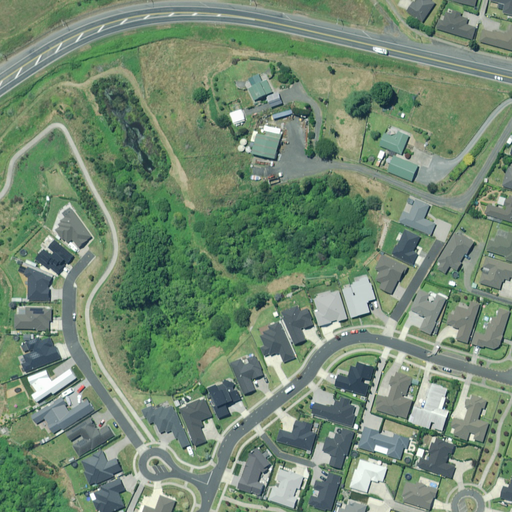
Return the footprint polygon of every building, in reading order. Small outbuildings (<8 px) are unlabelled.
[(415,0),(408,11),(423,22),(437,3),(433,0),(415,0)] [(511,0),(490,0),(506,4),(503,13),(511,15),(511,0)] [(440,19),(437,28),(473,39),(477,26),(468,24),(470,18),(462,15),(463,12),(454,10),(453,13),(448,11),(445,20),(440,19)] [(484,29),(481,41),(511,49),(511,26),(511,30),(509,29),(509,32),(506,31),(506,33),(495,30),(494,32),(484,29)] [(256,100),(275,92),(269,79),(265,81),(261,74),(250,79),(254,87),(251,88),(256,100)] [(287,104),(283,93),(270,97),(274,108),(287,104)] [(247,120),(244,110),(233,114),(237,124),(247,120)] [(253,154),(276,159),(282,134),(267,131),(266,135),(258,133),(253,154)] [(380,145),(403,154),(410,135),(399,131),(398,134),(393,136),(386,133),(380,145)] [(395,155),(388,171),(413,181),(419,165),(395,155)] [(503,186),(511,188),(511,167),(509,167),(503,186)] [(511,195),(510,195),(509,199),(501,197),(499,204),(507,206),(506,209),(489,204),(486,214),(511,222),(511,195)] [(400,222),(432,235),(437,223),(426,219),(431,205),(417,199),(411,214),(405,211),(400,222)] [(89,240),(94,237),(73,207),(64,214),(67,218),(62,221),(62,222),(59,224),(62,227),(57,230),(64,241),(66,239),(69,243),(75,240),(81,248),(90,242),(89,240)] [(392,255),(413,264),(418,253),(414,251),(421,237),(406,230),(399,245),(397,245),(392,255)] [(505,260),(511,261),(511,232),(510,232),(508,238),(497,235),(495,241),(490,239),(487,251),(506,256),(505,260)] [(468,255),(476,242),(463,234),(461,236),(456,233),(438,262),(442,264),(439,269),(446,274),(451,266),(458,271),(463,263),(461,262),(466,254),(468,255)] [(76,256),(57,240),(50,248),(55,253),(53,255),(46,249),(37,259),(49,269),(50,268),(59,275),(66,265),(65,264),(66,262),(69,264),(76,256)] [(380,288),(392,294),(399,280),(400,281),(404,273),(406,274),(410,267),(384,255),(377,270),(381,272),(377,281),(382,283),(380,288)] [(511,277),(511,264),(487,257),(484,267),(491,269),(489,275),(484,273),(481,283),(501,290),(503,282),(505,282),(505,279),(510,281),(511,277)] [(54,278),(30,267),(26,276),(30,278),(30,301),(51,301),(51,288),(50,288),(50,287),(54,278)] [(345,291),(352,318),(371,313),(367,302),(377,299),(372,284),(371,284),(369,278),(361,280),(361,282),(355,283),(356,286),(353,286),(354,288),(345,291)] [(420,330),(431,335),(448,299),(438,294),(434,303),(428,301),(431,295),(421,290),(411,310),(426,317),(420,330)] [(316,312),(320,327),(348,319),(340,291),(332,294),(333,295),(316,300),(319,312),(316,312)] [(451,313),(447,324),(461,328),(457,340),(468,344),(480,304),(472,302),(469,309),(457,306),(455,314),(451,313)] [(284,318),(295,345),(308,340),(303,328),(305,328),(305,329),(315,325),(312,319),(313,319),(309,309),(302,312),(300,306),(284,313),(286,318),(284,318)] [(17,315),(17,330),(38,330),(38,332),(51,332),(51,322),(53,322),(53,310),(45,309),(45,308),(28,308),(28,315),(17,315)] [(476,331),(472,344),(485,348),(485,347),(495,350),(500,347),(511,312),(500,308),(497,318),(493,317),(492,323),(489,322),(485,334),(476,331)] [(280,353),(284,363),(296,358),(281,322),(270,327),(271,330),(265,332),(266,335),(262,337),(266,346),(262,347),(266,357),(271,354),(272,356),(280,353)] [(41,338),(27,344),(31,354),(23,357),(26,363),(23,365),(27,374),(62,359),(57,347),(55,348),(42,342),(41,338)] [(232,364),(245,395),(256,390),(252,381),(264,375),(262,370),(263,369),(259,360),(258,361),(256,356),(248,359),(250,364),(246,366),(243,359),(232,364)] [(336,387),(366,395),(369,385),(362,383),(364,379),(372,381),(375,367),(358,363),(357,367),(352,366),(349,378),(339,376),(336,387)] [(38,405),(76,379),(71,371),(53,384),(50,380),(47,372),(30,380),(33,388),(37,394),(32,397),(38,405)] [(407,419),(413,401),(402,398),(403,394),(407,395),(412,376),(397,372),(395,377),(392,376),(389,385),(392,386),(389,397),(379,394),(376,404),(378,405),(376,410),(407,419)] [(211,398),(219,420),(231,415),(227,404),(241,399),(238,392),(236,393),(234,388),(236,384),(227,380),(224,385),(211,390),(214,397),(211,398)] [(424,410),(415,407),(412,416),(415,418),(413,424),(430,429),(432,423),(435,424),(434,429),(443,432),(449,412),(442,410),(448,389),(433,384),(424,410)] [(474,440),(483,443),(489,424),(479,420),(483,408),(485,409),(488,400),(473,395),(472,400),(468,399),(465,408),(469,409),(465,421),(454,417),(451,428),(455,429),(453,436),(468,440),(471,433),(476,435),(474,440)] [(311,416),(353,427),(356,415),(354,414),(356,406),(350,405),(352,400),(342,397),(341,402),(336,400),(335,406),(331,405),(331,407),(315,402),(311,416)] [(62,398),(32,418),(38,427),(45,422),(55,437),(96,411),(89,400),(70,413),(66,407),(67,406),(62,398)] [(181,410),(196,446),(207,442),(201,428),(205,427),(202,422),(214,417),(206,399),(181,410)] [(183,449),(191,446),(177,411),(175,412),(173,406),(166,409),(165,407),(156,410),(154,406),(143,411),(146,419),(148,418),(150,425),(155,423),(156,426),(157,426),(161,434),(166,432),(167,433),(173,431),(176,440),(179,439),(183,449)] [(91,419),(66,435),(71,443),(82,436),(85,441),(73,448),(81,459),(115,436),(108,425),(100,431),(98,429),(96,430),(95,428),(97,427),(91,419)] [(277,442),(312,451),(317,433),(311,432),(314,424),(297,420),(293,433),(280,429),(277,442)] [(365,427),(359,447),(374,452),(376,446),(389,450),(388,455),(401,459),(404,448),(407,449),(410,439),(395,434),(393,438),(380,434),(380,431),(365,427)] [(330,465),(342,469),(346,455),(348,456),(355,431),(344,428),(342,435),(336,433),(335,439),(327,437),(323,452),(333,455),(330,465)] [(421,458),(418,467),(452,478),(456,467),(446,464),(449,453),(453,454),(456,445),(436,439),(435,443),(432,442),(428,454),(431,455),(429,460),(421,458)] [(249,456),(238,490),(261,497),(265,484),(259,482),(262,472),(264,474),(269,470),(267,468),(272,465),(258,448),(249,456)] [(108,462),(103,451),(94,455),(95,457),(83,462),(87,472),(85,473),(91,486),(97,484),(97,485),(115,478),(114,475),(123,471),(118,458),(108,462)] [(379,481),(383,482),(387,468),(361,460),(358,470),(356,470),(351,488),(368,493),(372,480),(379,483),(379,481)] [(274,487),(269,500),(294,509),(298,499),(294,498),(297,489),(300,490),(304,478),(278,469),(275,480),(281,483),(279,489),(274,487)] [(309,505),(332,511),(342,477),(329,473),(327,483),(317,480),(314,489),(320,491),(318,498),(312,496),(309,505)] [(126,491),(121,480),(101,488),(103,491),(95,494),(98,500),(93,502),(97,511),(101,510),(101,511),(114,511),(125,508),(119,493),(126,491)] [(504,486),(500,498),(511,501),(511,481),(510,488),(504,486)] [(403,502),(430,510),(434,498),(436,498),(439,489),(418,483),(417,486),(407,483),(402,497),(405,498),(403,502)] [(146,506),(143,511),(173,511),(177,501),(161,496),(156,510),(146,506)] [(338,511),(366,511),(368,506),(355,502),(354,506),(347,504),(345,509),(340,508),(338,511)]
